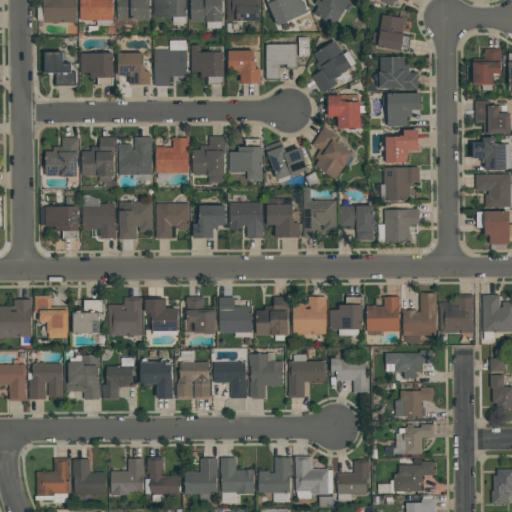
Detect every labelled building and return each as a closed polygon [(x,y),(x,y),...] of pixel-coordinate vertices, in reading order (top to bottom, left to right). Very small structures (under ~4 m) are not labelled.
[(74,0),(75,23),(41,23),(41,0),(74,0)] [(110,0),(110,3),(112,3),(112,21),(78,21),(78,0),(110,0)] [(148,0),(148,20),(116,20),(115,0),(148,0)] [(152,0),(184,0),(185,17),(152,18),(152,0)] [(221,23),(189,23),(189,0),(222,0),(222,1),(221,1),(221,23)] [(258,22),(225,22),(225,0),(259,0),(259,9),(258,9),(258,22)] [(300,0),(306,14),(276,26),(264,0),(300,0)] [(315,0),(349,0),(335,26),(313,14),(317,7),(313,5),(315,0)] [(399,52),(375,48),(376,44),(370,43),(372,33),(378,34),(381,15),(403,19),(400,34),(402,35),(401,36),(410,38),(407,52),(400,51),(399,52)] [(297,57),(297,38),(307,38),(307,57),(297,57)] [(322,94),(311,77),(318,73),(313,65),(317,63),(312,55),(333,41),(350,68),(332,79),(336,85),(322,94)] [(199,53),(222,53),(222,85),(207,85),(207,77),(199,77),(199,73),(192,73),(190,71),(190,45),(199,45),(199,53)] [(264,45),(294,45),(295,68),(285,68),(285,65),(277,65),(278,79),(264,79),(264,45)] [(498,77),(492,77),(492,85),(471,85),(471,63),(482,63),(482,50),(500,50),(500,74),(498,74),(498,77)] [(185,51),(185,77),(168,77),(169,87),(153,87),(153,51),(185,51)] [(239,84),(239,74),(226,74),(226,51),(253,51),(253,65),(254,65),(254,69),(259,69),(260,84),(239,84)] [(44,74),(43,54),(62,54),(62,64),(69,64),(69,73),(74,73),(75,86),(54,86),(54,74),(44,74)] [(79,54),(111,54),(111,86),(96,86),(96,78),(89,78),(89,74),(79,74),(79,54)] [(149,86),(129,86),(129,76),(117,76),(117,54),(142,54),(142,67),(144,67),(144,72),(149,72),(149,86)] [(378,90),(378,73),(379,73),(379,58),(408,58),(408,74),(416,74),(416,88),(403,88),(403,89),(378,90)] [(419,93),(419,110),(410,110),(411,118),(406,118),(406,127),(386,127),(385,94),(419,93)] [(336,129),(336,117),(326,117),(326,96),(357,96),(357,103),(359,103),(359,129),(336,129)] [(474,123),(474,102),(498,101),(498,114),(509,114),(509,134),(486,135),(486,131),(482,131),(482,123),(474,123)] [(334,180),(313,167),(317,160),(313,158),(318,150),(310,146),(322,127),(334,134),(330,140),(352,154),(343,168),(342,168),(334,180)] [(407,156),(405,156),(405,164),(384,164),(384,138),(398,138),(398,136),(402,136),(402,130),(417,130),(417,151),(407,151),(407,156)] [(76,178),(59,178),(59,176),(44,176),(44,152),(52,152),(52,148),(61,148),(61,138),(76,138),(76,178)] [(113,138),(113,177),(110,177),(110,183),(97,183),(97,177),(81,177),(81,152),(90,152),(90,148),(98,148),(98,138),(113,138)] [(150,138),(151,176),(117,176),(116,145),(130,145),(130,151),(134,151),(134,138),(150,138)] [(191,176),(191,151),(199,151),(199,147),(208,147),(208,138),(224,138),(224,154),(222,154),(222,184),(207,184),(207,178),(206,178),(206,176),(191,176)] [(472,159),(471,143),(482,143),(482,138),(494,138),(494,145),(510,144),(511,169),(505,170),(483,171),(483,163),(481,163),(481,159),(472,159)] [(171,148),(171,139),(187,139),(187,174),(154,174),(154,148),(171,148)] [(246,180),(246,172),(228,172),(228,153),(237,153),(237,147),(245,147),(245,140),(259,140),(259,147),(261,147),(261,180),(246,180)] [(307,170),(290,177),(290,175),(275,181),(265,153),(282,146),(284,154),(299,148),(307,170)] [(418,168),(418,183),(408,183),(408,200),(384,201),(384,185),(382,185),(382,168),(418,168)] [(509,208),(484,208),(484,196),(487,196),(487,191),(474,191),(474,175),(509,175),(509,208)] [(334,201),(334,230),(322,230),(322,226),(319,226),(319,238),(302,238),(301,188),(308,188),(308,199),(310,201),(334,201)] [(151,202),(151,233),(137,233),(137,228),(134,228),(135,240),(117,240),(117,202),(151,202)] [(228,229),(227,203),(261,202),(262,239),(245,239),(245,226),(241,226),(241,229),(228,229)] [(81,231),(81,207),(98,207),(98,204),(114,204),(114,239),(99,239),(99,230),(90,230),(90,231),(81,231)] [(187,205),(187,230),(175,230),(175,227),(170,227),(170,239),(155,239),(155,205),(187,205)] [(273,238),(273,226),(266,226),(265,206),(291,205),(291,219),(293,219),(293,223),(298,223),(298,238),(273,238)] [(224,206),(224,227),(217,227),(217,230),(212,230),(212,238),(192,239),(192,225),(197,225),(197,220),(197,206),(224,206)] [(372,207),(372,241),(355,241),(355,230),(347,231),(347,227),(338,227),(338,207),(372,207)] [(76,208),(77,240),(61,240),(61,233),(54,233),(54,227),(44,227),(44,226),(39,226),(39,208),(76,208)] [(383,243),(382,210),(417,210),(417,225),(408,226),(409,243),(383,243)] [(507,245),(489,245),(488,236),(483,236),(483,229),(475,229),(475,213),(507,212),(507,245)] [(434,294),(434,336),(418,336),(418,343),(403,343),(403,336),(401,336),(401,310),(415,309),(415,313),(419,313),(419,294),(434,294)] [(472,334),(438,334),(437,303),(454,303),(454,296),(471,295),(472,334)] [(511,333),(481,333),(481,295),(498,295),(498,308),(501,308),(501,303),(511,303),(511,333)] [(65,339),(47,339),(47,334),(46,334),(46,323),(38,323),(38,313),(33,313),(33,297),(49,297),(49,308),(66,307),(66,334),(65,334),(65,339)] [(193,323),(185,323),(185,298),(203,297),(203,310),(215,310),(215,317),(213,317),(214,334),(193,334),(193,323)] [(286,336),(254,336),(254,311),(263,311),(263,307),(272,307),(272,297),(287,297),(287,314),(286,314),(286,336)] [(107,337),(106,306),(123,306),(123,298),(141,298),(141,304),(140,304),(140,336),(107,337)] [(233,298),(233,307),(250,307),(250,334),(217,334),(217,298),(233,298)] [(291,335),(291,304),(307,304),(307,298),(325,298),(325,335),(291,335)] [(360,298),(361,330),(328,331),(328,311),(338,310),(338,306),(345,306),(345,298),(360,298)] [(365,306),(374,306),(374,307),(383,307),(383,298),(398,298),(398,332),(365,332),(365,306)] [(71,314),(74,314),(74,312),(79,312),(79,314),(82,314),(81,301),(102,300),(102,314),(97,314),(97,323),(98,323),(98,334),(72,334),(71,314)] [(164,300),(164,309),(176,309),(177,332),(150,333),(150,318),(149,318),(149,314),(144,314),(144,300),(164,300)] [(0,338),(0,307),(13,307),(13,301),(30,301),(30,338),(0,338)] [(383,354),(418,353),(418,350),(432,350),(432,364),(419,364),(420,373),(414,373),(414,379),(408,379),(408,381),(405,381),(405,379),(403,379),(403,373),(393,373),(393,365),(383,365),(383,354)] [(193,352),(180,351),(180,362),(192,362),(193,352)] [(249,354),(266,354),(266,362),(281,362),(281,386),(265,386),(265,399),(249,399),(249,354)] [(65,363),(81,363),(81,355),(98,355),(98,400),(83,400),(83,391),(65,392),(65,363)] [(288,362),(292,362),(292,355),(305,355),(305,362),(324,361),(324,381),(321,381),(321,383),(314,383),(314,381),(303,381),(303,397),(288,397),(288,362)] [(102,385),(106,385),(105,366),(121,366),(121,358),(132,358),(133,365),(135,365),(136,387),(118,387),(118,400),(102,400),(102,385)] [(329,358),(338,358),(338,360),(365,360),(365,377),(368,377),(368,393),(352,393),(352,380),(335,380),(335,373),(329,373),(329,358)] [(489,372),(489,359),(502,359),(502,372),(489,372)] [(178,362),(208,361),(209,400),(193,400),(193,381),(191,381),(191,400),(176,400),(176,384),(177,384),(177,378),(179,378),(178,362)] [(212,362),(245,361),(245,398),(231,398),(230,382),(213,382),(212,362)] [(31,364),(35,364),(35,362),(44,362),(44,363),(60,363),(60,381),(62,381),(62,397),(47,397),(47,382),(44,382),(44,399),(28,399),(28,379),(32,379),(31,364)] [(139,363),(171,362),(171,398),(157,398),(157,384),(139,384),(139,363)] [(0,363),(24,363),(24,400),(9,400),(8,386),(0,386),(0,363)] [(511,387),(511,410),(495,410),(495,404),(491,404),(491,389),(488,389),(488,376),(502,375),(503,387),(511,387)] [(420,416),(403,417),(403,401),(399,402),(398,392),(418,391),(418,388),(432,388),(432,401),(420,401),(420,416)] [(420,439),(420,455),(391,455),(391,449),(394,449),(394,434),(403,434),(403,428),(405,428),(405,426),(412,425),(412,428),(419,428),(419,425),(432,425),(433,439),(420,439)] [(294,457),(311,456),(311,470),(326,470),(326,493),(310,493),(310,498),(296,499),(296,492),(294,492),(294,457)] [(273,457),(290,457),(290,476),(287,476),(288,501),(273,502),(273,493),(257,493),(257,471),(269,470),(269,472),(273,472),(273,457)] [(146,458),(160,458),(160,476),(178,476),(178,493),(163,494),(163,501),(152,501),(152,494),(144,494),(144,478),(148,478),(148,473),(146,473),(146,458)] [(219,458),(235,458),(235,470),(252,470),(253,494),(236,494),(236,492),(220,492),(219,458)] [(72,459),(89,459),(89,474),(104,473),(105,494),(73,495),(72,459)] [(127,459),(142,459),(142,494),(127,494),(127,496),(110,495),(110,471),(127,472),(127,459)] [(200,459),(217,459),(217,476),(215,476),(216,494),(212,494),(212,503),(198,503),(198,494),(184,494),(183,473),(185,472),(185,471),(196,471),(196,472),(200,472),(200,459)] [(53,460),(68,460),(68,495),(66,495),(66,502),(53,502),(53,500),(33,501),(33,495),(36,495),(36,472),(54,472),(53,460)] [(353,461),(368,460),(368,475),(365,475),(365,494),(349,494),(350,501),(337,501),(337,474),(353,473),(353,461)] [(392,492),(392,474),(397,474),(397,466),(420,466),(420,463),(433,462),(433,476),(421,476),(421,482),(419,482),(420,492),(408,492),(408,493),(405,493),(405,492),(392,492)] [(495,470),(511,470),(511,492),(504,492),(504,495),(507,495),(507,504),(499,504),(499,507),(494,507),(494,505),(490,505),(490,492),(492,492),(492,477),(496,476),(495,470)] [(433,500),(433,511),(404,511),(404,504),(420,503),(420,500),(433,500)]
